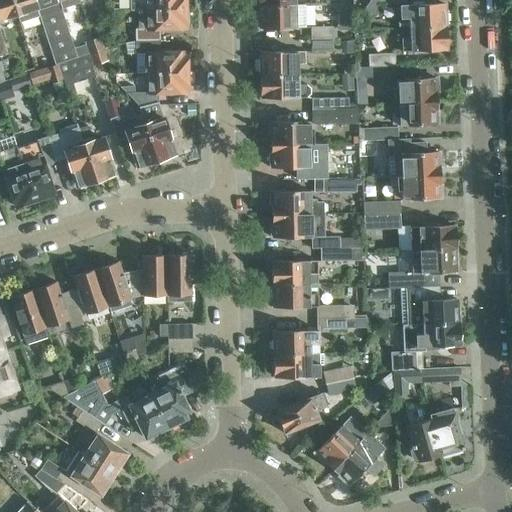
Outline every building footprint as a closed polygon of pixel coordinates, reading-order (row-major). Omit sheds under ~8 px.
[(17,16),(11,0),(0,0),(0,17),(7,15),(9,19),(17,16)] [(32,0),(11,0),(17,16),(19,21),(37,16),(32,0)] [(57,0),(59,3),(47,7),(65,61),(75,57),(59,8),(80,1),(79,0),(57,0)] [(129,0),(130,9),(137,9),(185,8),(184,0),(129,0)] [(398,0),(370,0),(360,16),(376,16),(376,3),(399,3),(398,0)] [(409,18),(409,27),(444,26),(444,22),(446,20),(446,12),(444,11),(443,3),(400,5),(400,18),(409,18)] [(295,4),(260,5),(260,8),(257,11),(257,19),(260,21),(260,28),(304,27),(304,14),(296,14),(295,4)] [(65,61),(47,7),(37,10),(55,63),(57,63),(65,61)] [(135,28),(135,41),(160,41),(159,28),(186,28),(185,8),(137,9),(138,28),(135,28)] [(332,26),(317,26),(308,27),(308,39),(333,38),(332,26)] [(446,26),(444,26),(409,27),(410,39),(401,39),(401,51),(445,50),(445,48),(447,48),(446,26)] [(100,36),(92,39),(96,50),(104,48),(100,36)] [(333,38),(308,39),(309,51),(333,50),(333,38)] [(84,41),(88,53),(96,50),(92,39),(84,41)] [(147,54),(148,72),(187,71),(186,52),(160,52),(160,41),(135,41),(135,54),(147,54)] [(107,60),(104,48),(96,50),(100,62),(107,60)] [(100,62),(96,50),(88,53),(92,65),(100,62)] [(261,71),(261,74),(297,73),(297,64),(305,64),(305,51),(261,52),(261,59),(258,59),(258,71),(261,71)] [(75,92),(70,79),(93,72),(91,65),(92,65),(88,53),(75,57),(65,61),(57,63),(68,95),(75,92)] [(368,55),(368,67),(394,66),(393,54),(368,55)] [(64,87),(56,64),(46,67),(50,82),(51,81),(54,90),(64,87)] [(394,66),(368,67),(362,67),(362,78),(394,77),(394,66)] [(187,71),(148,72),(148,92),(134,92),(133,85),(119,86),(125,91),(138,107),(158,102),(158,93),(187,92),(187,71)] [(297,73),(261,74),(260,74),(260,97),(262,97),(262,98),(306,97),(306,84),(297,84),(297,73)] [(394,93),(394,102),(437,100),(436,92),(438,92),(438,81),(436,81),(436,78),(397,79),(398,93),(394,93)] [(312,98),(312,108),(333,108),(333,97),(312,98)] [(437,100),(394,102),(395,113),(398,113),(399,125),(438,124),(438,121),(440,121),(439,109),(437,109),(437,100)] [(175,154),(158,102),(138,107),(141,114),(141,113),(143,120),(156,160),(175,154)] [(333,108),(312,108),(313,123),(357,123),(357,108),(347,108),(333,108)] [(137,166),(153,161),(156,160),(143,120),(141,113),(141,114),(122,119),(121,115),(116,116),(109,119),(112,129),(116,141),(128,137),(137,166)] [(270,136),(271,145),(313,144),(312,130),(309,130),(308,121),(270,121),(270,125),(268,125),(268,136),(270,136)] [(95,180),(78,128),(77,123),(57,129),(59,133),(47,137),(55,160),(67,157),(76,186),(95,180)] [(78,128),(95,180),(114,173),(102,137),(91,141),(86,125),(78,128)] [(375,141),(395,140),(395,127),(363,129),(363,141),(375,141)] [(310,154),(313,154),(327,153),(326,144),(313,144),(271,145),(271,153),(269,153),(269,165),(271,165),(271,167),(310,167),(310,154)] [(397,167),(397,177),(439,175),(439,166),(442,166),(441,155),(438,155),(438,152),(400,153),(401,167),(397,167)] [(22,163),(34,200),(53,194),(41,157),(22,163)] [(34,200),(22,163),(3,170),(15,206),(34,200)] [(439,175),(397,177),(398,186),(401,186),(402,199),(440,198),(440,195),(443,194),(443,183),(440,183),(439,175)] [(360,178),(357,178),(313,178),(314,190),(356,189),(356,184),(360,184),(360,178)] [(272,205),(272,215),(324,213),(323,201),(310,202),(310,191),(271,192),(272,195),(269,195),(269,205),(272,205)] [(369,215),(400,214),(399,201),(362,203),(363,216),(369,216),(369,215)] [(311,248),(320,248),(363,247),(363,238),(339,238),(339,236),(324,237),(324,213),(272,215),(272,223),(270,223),(270,234),(272,234),(272,238),(311,237),(311,248)] [(369,215),(369,216),(369,227),(400,226),(400,214),(369,215)] [(411,249),(411,251),(454,249),(456,249),(455,227),(453,225),(397,227),(398,250),(411,249)] [(373,241),(364,241),(365,247),(365,251),(373,251),(373,241)] [(320,260),(365,260),(365,251),(365,247),(363,247),(320,248),(320,260)] [(454,249),(411,251),(412,273),(390,274),(391,289),(414,288),(426,287),(425,273),(456,271),(455,264),(458,261),(457,254),(454,252),(454,249)] [(190,254),(165,255),(166,295),(191,294),(190,254)] [(141,268),(132,270),(137,296),(142,295),(166,295),(165,255),(141,255),(141,268)] [(272,285),(273,285),(309,284),(309,274),(317,274),(317,260),(273,261),(273,263),(272,263),(272,285)] [(118,261),(95,268),(107,306),(131,299),(130,297),(137,296),(132,270),(122,272),(118,261)] [(107,306),(95,268),(72,276),(84,314),(107,306)] [(33,289),(45,327),(68,319),(70,328),(83,323),(72,289),(60,293),(56,281),(33,289)] [(309,284),(273,285),(273,288),(271,290),(271,299),(274,300),(274,307),(316,306),(316,319),(342,318),(342,304),(318,304),(318,294),(309,294),(309,284)] [(403,310),(403,325),(458,322),(458,319),(460,317),(460,309),(457,307),(457,299),(426,301),(426,287),(414,288),(415,310),(403,310)] [(48,336),(45,327),(33,289),(9,296),(25,344),(48,336)] [(0,318),(0,393),(15,389),(3,352),(22,346),(16,331),(5,334),(0,318)] [(275,351),(275,354),(311,353),(311,344),(318,344),(318,331),(327,331),(327,328),(342,328),(342,318),(316,319),(316,331),(274,331),(274,339),(272,341),(272,349),(275,351)] [(393,371),(415,370),(415,352),(425,352),(424,347),(459,346),(459,344),(461,344),(460,322),(458,322),(403,325),(402,325),(403,352),(390,353),(391,371),(393,371)] [(167,323),(158,324),(158,336),(167,336),(167,323)] [(192,335),(191,323),(167,323),(167,336),(192,335)] [(192,352),(192,340),(167,340),(167,352),(192,352)] [(133,349),(121,353),(124,363),(136,358),(133,349)] [(311,353),(275,354),(273,354),(273,376),(275,376),(275,377),(319,376),(319,363),(323,363),(323,352),(311,353)] [(124,363),(121,353),(93,363),(98,377),(102,375),(102,374),(124,363)] [(325,383),(353,377),(357,376),(356,369),(351,370),(351,366),(323,372),(325,383)] [(163,388),(152,394),(169,429),(179,424),(178,422),(186,418),(183,412),(188,410),(181,395),(193,389),(182,367),(158,379),(163,388)] [(415,370),(419,382),(461,380),(460,368),(415,370)] [(415,370),(393,371),(394,395),(407,394),(407,383),(419,382),(415,370)] [(98,377),(65,394),(59,397),(81,410),(101,423),(104,425),(111,414),(121,409),(127,421),(135,417),(143,433),(145,438),(154,433),(155,435),(160,433),(169,429),(152,394),(129,405),(125,396),(104,406),(98,394),(109,388),(102,375),(98,377)] [(74,376),(63,380),(66,391),(77,387),(74,376)] [(385,386),(385,385),(388,383),(383,376),(355,400),(363,409),(387,388),(385,386)] [(353,377),(325,383),(328,395),(355,390),(353,377)] [(60,381),(43,386),(59,397),(65,394),(60,381)] [(279,427),(282,428),(284,434),(319,420),(314,409),(324,405),(320,394),(276,411),(278,416),(276,419),(279,427)] [(389,407),(376,422),(380,426),(394,424),(394,412),(389,407)] [(430,418),(441,454),(464,447),(452,407),(429,413),(430,418)] [(81,410),(74,420),(94,433),(101,423),(81,410)] [(418,461),(441,454),(430,418),(407,425),(411,439),(409,440),(410,443),(409,450),(411,456),(414,458),(417,458),(418,461)] [(325,462),(331,468),(360,437),(356,433),(354,431),(360,425),(352,419),(347,420),(347,419),(342,425),(341,424),(333,433),(315,452),(316,453),(316,457),(322,463),(325,462)] [(97,435),(85,454),(113,472),(118,464),(121,466),(126,457),(124,455),(125,453),(97,435)] [(360,437),(331,468),(338,474),(337,477),(343,483),(347,482),(349,484),(364,468),(372,475),(381,465),(373,457),(374,456),(365,447),(368,444),(360,437)] [(101,490),(105,490),(108,485),(107,481),(113,472),(85,454),(78,450),(65,470),(100,493),(101,490)] [(38,466),(42,462),(34,456),(31,461),(38,466)] [(41,469),(55,478),(61,469),(46,460),(41,469)] [(63,483),(55,478),(41,469),(36,475),(53,494),(63,483)] [(75,511),(58,495),(40,511),(75,511)] [(37,511),(28,502),(20,510),(22,511),(37,511)]
